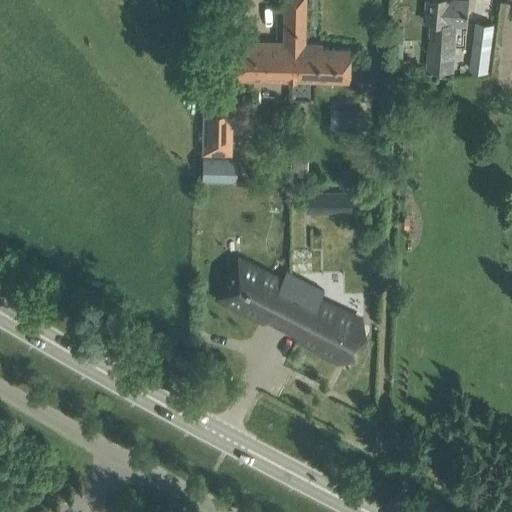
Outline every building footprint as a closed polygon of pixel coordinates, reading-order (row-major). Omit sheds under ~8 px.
[(305,0),(284,0),(283,42),(290,42),(289,79),(348,80),(349,48),(322,47),(322,44),(304,43),(305,0)] [(427,0),(426,22),(432,22),(429,68),(454,70),(455,70),(456,69),(456,58),(459,23),(467,23),(468,20),(469,0),(427,0)] [(474,55),(472,71),(489,72),(493,24),(477,23),(474,55)] [(290,42),(283,42),(234,40),(233,78),(289,79),(290,42)] [(337,126),(359,125),(359,102),(337,103),(337,126)] [(286,122),(286,108),(276,107),(275,122),(286,122)] [(203,111),(201,154),(231,154),(231,113),(203,111)] [(235,181),(235,159),(203,157),(202,180),(235,181)] [(239,259),(219,297),(262,320),(274,297),(292,306),(305,280),(286,271),(281,281),(271,276),(246,263),(240,260),(241,260),(239,259)] [(305,280),(292,306),(309,315),(298,338),(341,360),(361,321),(359,321),(349,316),(319,299),(324,290),(305,280)]
